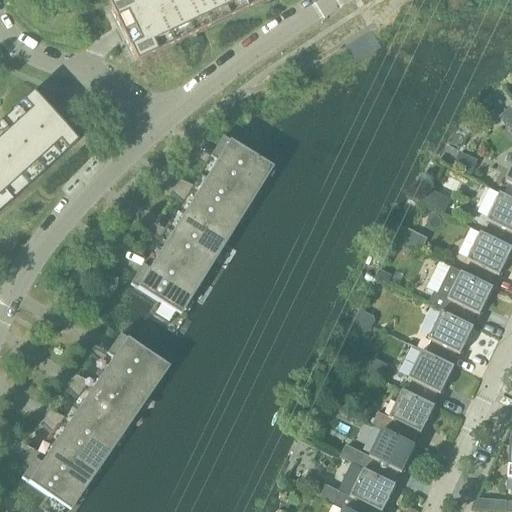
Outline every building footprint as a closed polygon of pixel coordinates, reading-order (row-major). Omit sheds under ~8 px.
[(119,0),(107,6),(121,35),(134,64),(140,61),(201,32),(267,0),(119,0)] [(0,123),(0,211),(75,144),(54,121),(31,95),(0,123)] [(511,109),(499,117),(511,136),(511,109)] [(222,139),(209,159),(216,163),(216,162),(255,187),(259,189),(271,170),(267,168),(228,144),(222,139)] [(477,162),(460,154),(454,168),(471,175),(477,162)] [(216,163),(205,181),(244,205),(248,208),(259,189),(255,187),(216,162),(216,163)] [(205,181),(193,199),(232,223),(236,226),(248,208),(244,205),(205,181)] [(424,188),(418,201),(431,208),(438,195),(424,188)] [(490,224),(484,235),(510,248),(511,243),(511,199),(504,195),(503,196),(500,194),(486,222),(490,224)] [(193,199),(182,217),(221,241),(225,244),(236,226),(232,223),(193,199)] [(182,217),(171,236),(209,260),(214,263),(225,244),(221,241),(182,217)] [(413,233),(396,225),(390,238),(407,246),(413,233)] [(511,249),(510,248),(484,235),(481,234),(467,261),(470,263),(465,274),(491,287),(496,276),(499,277),(500,276),(502,277),(505,269),(504,268),(511,251),(511,249)] [(171,236),(159,254),(198,278),(202,281),(214,263),(209,260),(171,236)] [(148,271),(148,272),(186,296),(191,299),(202,281),(198,278),(159,254),(148,271)] [(142,267),(129,287),(136,291),(157,304),(151,315),(168,326),(174,315),(179,318),(191,299),(186,296),(148,272),(148,271),(142,267)] [(434,293),(427,307),(441,314),(442,312),(471,326),(477,315),(480,317),(481,315),(482,316),(486,308),(484,308),(494,289),(490,288),(491,287),(465,274),(464,275),(461,273),(461,274),(450,268),(436,294),(434,293)] [(377,280),(387,285),(391,277),(381,272),(377,280)] [(359,311),(354,319),(372,327),(375,323),(373,318),(359,311)] [(471,327),(471,326),(442,312),(441,314),(428,340),(431,342),(426,353),(452,366),(457,355),(460,356),(461,355),(463,355),(466,348),(465,347),(474,329),(471,327)] [(369,333),(372,327),(354,319),(350,327),(365,334),(369,333)] [(119,337),(106,356),(112,360),(113,359),(150,385),(155,388),(167,370),(163,367),(125,341),(119,337)] [(412,381),(406,393),(432,405),(438,394),(441,396),(442,394),(443,395),(447,387),(445,387),(455,368),(451,367),(452,366),(426,353),(426,354),(422,352),(409,380),(412,381)] [(112,360),(101,377),(138,403),(142,406),(155,388),(150,385),(113,359),(112,360)] [(101,377),(88,395),(126,421),(130,424),(142,406),(138,403),(101,377)] [(339,393),(324,384),(317,396),(332,405),(339,393)] [(432,406),(432,405),(406,393),(403,392),(389,419),(378,414),(374,421),(371,419),(368,424),(383,431),(384,430),(387,432),(413,445),(418,434),(421,435),(422,434),(424,434),(427,427),(426,426),(435,408),(432,406)] [(88,395),(76,413),(114,439),(118,442),(130,424),(126,421),(88,395)] [(76,413),(64,431),(102,456),(106,459),(118,442),(114,439),(76,413)] [(373,460),(367,471),(393,484),(399,473),(402,475),(403,473),(404,474),(408,466),(407,466),(416,447),(412,445),(413,445),(387,432),(384,430),(383,431),(370,459),(373,460)] [(64,431),(52,448),(89,474),(94,477),(106,459),(102,456),(64,431)] [(40,465),(39,466),(77,492),(81,495),(94,477),(89,474),(52,448),(40,465)] [(364,456),(359,468),(364,470),(367,472),(367,471),(373,460),(370,459),(364,456)] [(34,461),(20,480),(27,485),(48,499),(41,509),(44,511),(63,511),(64,510),(66,511),(69,511),(81,495),(77,492),(39,466),(40,465),(34,461)] [(348,511),(350,511),(385,511),(388,506),(387,505),(396,486),(393,485),(393,484),(367,471),(367,472),(364,470),(350,499),(339,493),(334,505),(344,510),(348,511)]
